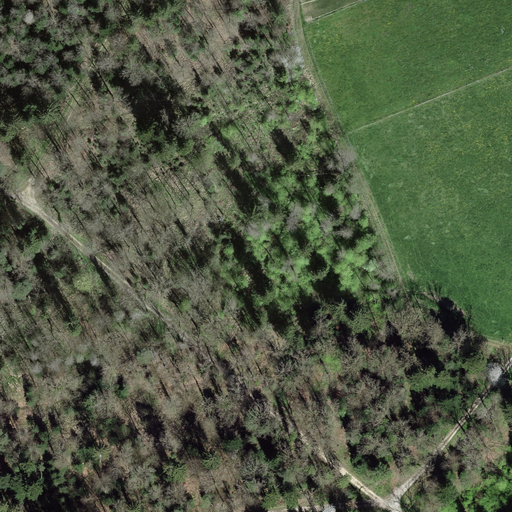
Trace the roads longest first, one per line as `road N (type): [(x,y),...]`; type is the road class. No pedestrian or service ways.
road 1 (track): [(296,0),(316,78),(414,324),(387,504)]
road 2 (track): [(387,504),(38,211),(0,189)]
road 3 (track): [(128,0),(24,201)]
road 4 (track): [(511,357),(387,504)]
